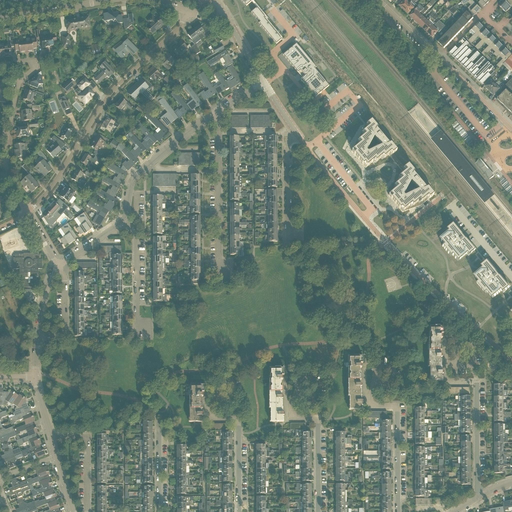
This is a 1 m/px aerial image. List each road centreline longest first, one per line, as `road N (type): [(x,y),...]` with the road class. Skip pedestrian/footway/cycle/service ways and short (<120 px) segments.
road 1 (residential): [(28,213),(111,95),(187,11)]
road 2 (residential): [(511,361),(363,217)]
road 3 (residential): [(380,0),(511,129)]
road 4 (residential): [(28,213),(8,166),(23,74),(14,63),(0,65)]
road 5 (residential): [(219,281),(215,112)]
road 6 (residential): [(397,511),(397,405),(371,405),(375,380)]
road 7 (residential): [(123,220),(132,180),(215,112)]
road 8 (residential): [(238,511),(238,418),(210,419),(217,396)]
road 9 (residential): [(317,511),(316,421),(291,417),(299,393)]
road 10 (residential): [(477,498),(470,365)]
road 11 (residential): [(138,336),(136,235),(123,220)]
